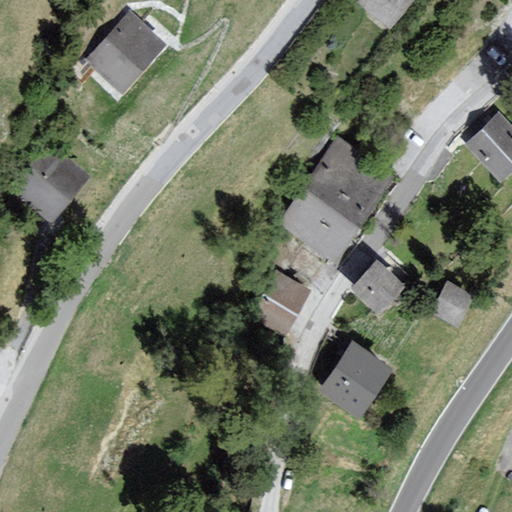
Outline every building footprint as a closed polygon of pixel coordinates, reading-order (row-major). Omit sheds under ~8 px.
[(414,0),(356,0),(354,3),(387,32),(414,0)] [(178,54),(134,16),(94,62),(138,100),(178,54)] [(511,127),(498,113),(465,144),(504,186),(511,178),(511,127)] [(403,174),(342,137),(285,229),(346,266),(403,174)] [(99,175),(53,140),(14,190),(60,226),(99,175)] [(409,288),(384,264),(357,292),(382,316),(409,288)] [(307,290),(276,274),(255,314),(286,331),(307,290)] [(480,303),(456,288),(438,317),(462,331),(480,303)] [(394,371),(359,349),(329,396),(364,418),(394,371)]
